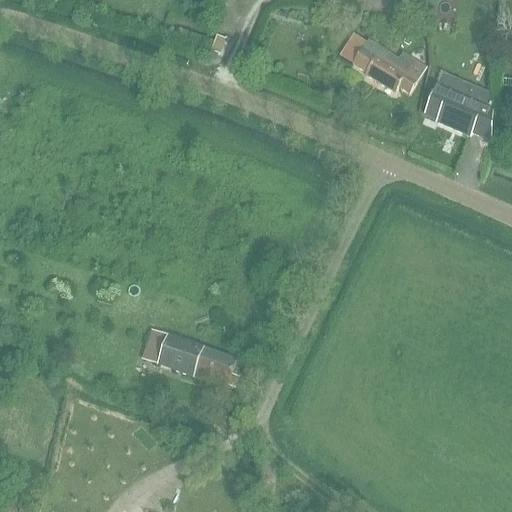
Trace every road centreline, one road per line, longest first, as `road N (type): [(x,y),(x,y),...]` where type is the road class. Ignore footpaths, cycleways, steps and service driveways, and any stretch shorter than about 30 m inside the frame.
road 1 (residential): [(113,511),(165,474),(256,434),(381,161)]
road 2 (tertiary): [(381,161),(130,59),(0,17)]
road 3 (tertiary): [(511,219),(381,161)]
